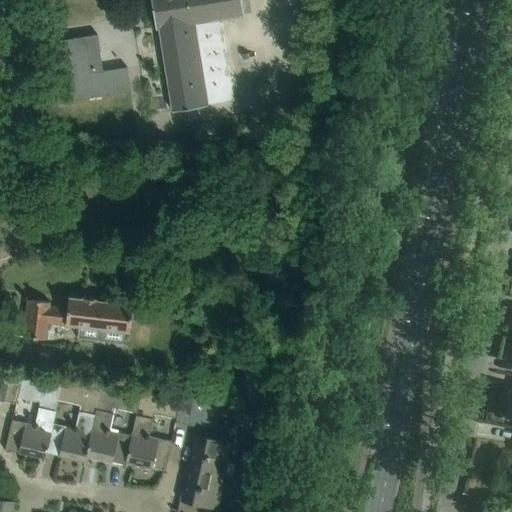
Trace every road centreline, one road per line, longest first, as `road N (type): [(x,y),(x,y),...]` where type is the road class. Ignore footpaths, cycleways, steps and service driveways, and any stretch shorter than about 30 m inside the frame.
road 1 (tertiary): [(382,511),(481,0)]
road 2 (residential): [(454,511),(511,199)]
road 3 (residential): [(33,496),(65,490),(153,511)]
